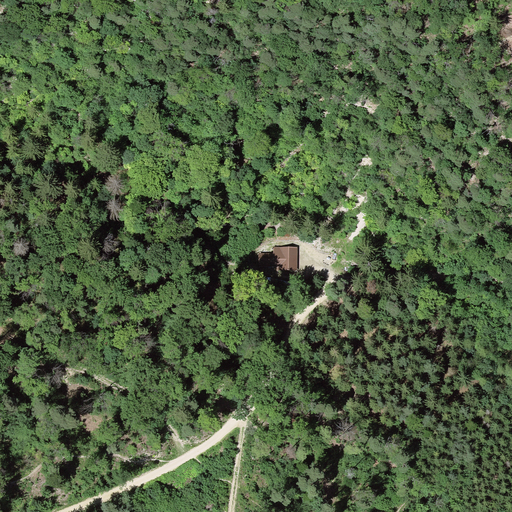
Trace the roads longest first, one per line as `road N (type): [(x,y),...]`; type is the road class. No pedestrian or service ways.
road 1 (track): [(240,418),(293,323),(318,296),(341,283),(440,274)]
road 2 (track): [(66,511),(180,461)]
